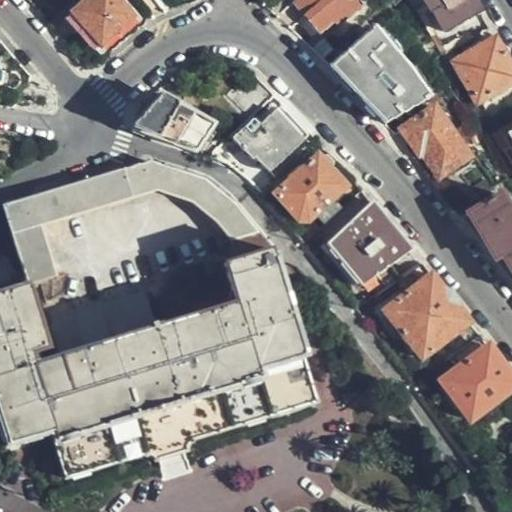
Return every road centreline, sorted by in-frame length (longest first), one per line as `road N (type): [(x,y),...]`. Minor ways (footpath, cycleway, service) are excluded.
road 1 (residential): [(483,511),(463,469),(251,200),(204,165),(87,123)]
road 2 (residential): [(224,27),(255,38),(286,64),(511,325)]
road 3 (residential): [(87,123),(145,59),(198,30),(224,27)]
road 4 (residential): [(0,4),(64,80),(87,123)]
